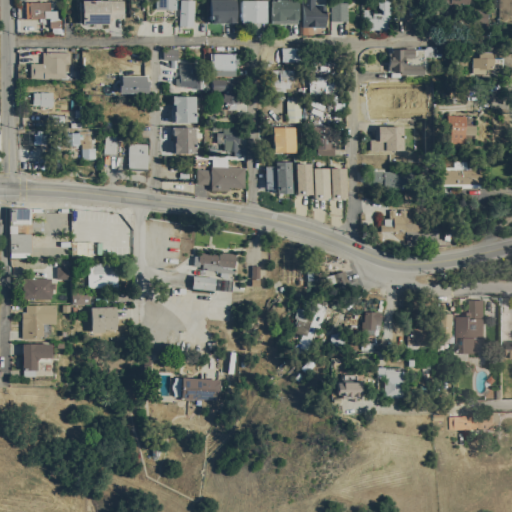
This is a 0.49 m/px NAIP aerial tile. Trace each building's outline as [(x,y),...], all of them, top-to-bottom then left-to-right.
[(82,23),(82,21),(79,21),(79,0),(124,0),(124,16),(109,16),(109,23),(82,23)] [(155,8),(155,0),(176,0),(176,8),(155,8)] [(193,0),(192,26),(178,25),(179,0),(193,0)] [(235,0),(236,22),(210,22),(209,0),(235,0)] [(265,0),(265,21),(240,21),(240,16),(239,16),(239,12),(240,12),(240,0),(265,0)] [(296,0),(297,22),(270,22),(270,0),(296,0)] [(301,0),(314,0),(314,4),(323,3),(324,26),(302,26),(301,0)] [(389,0),(389,33),(379,33),(379,29),(367,29),(367,24),(363,24),(363,8),(372,8),(372,13),(381,13),(381,9),(377,6),(377,0),(389,0)] [(438,8),(438,2),(434,2),(434,0),(468,0),(468,2),(460,2),(460,8),(438,8)] [(25,10),(24,10),(24,8),(25,8),(25,1),(50,1),(50,2),(52,2),(52,4),(50,4),(50,10),(52,9),(52,17),(43,17),(43,19),(39,19),(39,17),(34,17),(34,19),(26,19),(26,17),(25,17),(25,10)] [(347,20),(331,20),(331,2),(347,2),(347,20)] [(487,27),(474,27),(474,8),(487,8),(487,27)] [(300,46),(301,60),(281,61),(281,47),(300,46)] [(162,48),(177,48),(177,59),(162,59),(162,48)] [(400,73),(400,70),(391,70),(391,69),(387,69),(388,51),(391,52),(391,48),(414,48),(413,57),(403,57),(403,59),(404,59),(404,61),(404,64),(423,64),(423,73),(400,73)] [(491,50),(491,56),(492,56),(492,68),(484,68),(483,73),(471,72),(471,56),(477,56),(477,50),(491,50)] [(70,62),(65,62),(65,77),(30,77),(30,62),(42,62),(42,51),(70,51),(70,62)] [(209,75),(209,52),(234,52),(234,57),(238,57),(238,68),(234,68),(234,75),(209,75)] [(192,87),(192,85),(175,84),(175,77),(179,77),(179,73),(178,73),(178,63),(190,63),(190,67),(191,67),(191,64),(203,64),(202,87),(192,87)] [(293,67),(294,81),(288,81),(289,91),(270,91),(269,76),(272,76),(271,69),(293,67)] [(146,74),(149,74),(149,84),(148,84),(148,91),(146,91),(146,92),(118,92),(118,84),(121,84),(121,74),(146,74)] [(332,75),(332,92),(309,92),(309,86),(308,86),(309,75),(332,75)] [(240,78),(240,102),(235,102),(235,108),(226,108),(226,103),(223,103),(223,89),(212,89),(212,78),(240,78)] [(375,83),(375,98),(360,97),(361,82),(375,83)] [(52,105),(39,105),(39,104),(33,104),(33,91),(40,92),(40,91),(53,91),(52,105)] [(172,121),(172,118),(171,118),(171,114),(172,114),(172,102),(170,102),(170,96),(172,96),(172,94),(195,94),(195,95),(202,95),(202,107),(195,107),(195,121),(172,121)] [(301,121),(286,121),(286,100),(287,100),(287,95),(300,95),(300,100),(301,100),(301,121)] [(69,115),(68,115),(69,105),(69,100),(80,101),(80,105),(81,105),(80,116),(80,119),(69,119),(69,115)] [(445,114),(461,115),(461,112),(474,113),(473,132),(461,131),(460,142),(448,141),(449,128),(444,127),(445,114)] [(208,153),(208,147),(223,148),(224,142),(216,142),(216,131),(223,132),(223,123),(240,124),(239,142),(237,142),(237,145),(246,145),(246,155),(234,155),(234,150),(225,149),(225,154),(208,153)] [(294,151),(272,151),(272,125),(294,125),(294,151)] [(329,125),(329,147),(325,147),(326,153),(316,153),(315,147),(312,147),(312,125),(329,125)] [(400,150),(401,126),(375,125),(375,137),(367,137),(367,149),(400,150)] [(172,126),(201,126),(201,136),(195,136),(195,152),(172,151),(172,126)] [(81,143),(79,143),(79,144),(65,144),(65,132),(76,132),(76,128),(81,128),(81,130),(87,130),(87,133),(91,133),(91,143),(93,143),(93,147),(95,147),(95,157),(93,157),(93,159),(83,159),(83,157),(81,157),(81,143)] [(45,134),(32,133),(32,142),(44,144),(45,134)] [(114,153),(103,152),(106,134),(116,135),(114,153)] [(147,168),(146,167),(146,170),(128,169),(128,167),(129,142),(148,143),(147,168)] [(275,192),(275,188),(265,188),(265,165),(275,165),(275,160),(291,160),(290,192),(275,192)] [(439,166),(452,166),(452,160),(465,160),(465,166),(479,166),(479,186),(460,186),(460,184),(439,184),(439,166)] [(294,163),(294,193),(310,193),(310,163),(294,163)] [(245,166),(244,187),(228,186),(228,189),(210,189),(210,183),(197,182),(197,169),(211,169),(211,165),(245,166)] [(311,167),(311,198),(327,198),(327,167),(311,167)] [(329,167),(329,197),(345,197),(345,167),(329,167)] [(374,169),(374,167),(384,167),(384,170),(412,172),(411,189),(400,189),(400,195),(381,193),(382,185),(370,184),(371,169),(374,169)] [(30,223),(12,223),(12,220),(9,220),(9,207),(30,207),(30,223)] [(400,213),(400,208),(407,208),(406,215),(422,215),(422,230),(380,230),(380,223),(383,223),(383,217),(388,217),(388,208),(395,209),(395,213),(400,213)] [(436,240),(424,240),(425,224),(436,224),(436,240)] [(9,252),(9,232),(30,232),(30,251),(9,252)] [(211,253),(211,250),(215,251),(215,253),(218,253),(218,251),(236,253),(234,272),(202,269),(202,263),(199,263),(200,261),(198,261),(199,251),(211,253)] [(88,287),(88,276),(87,276),(87,264),(93,264),(93,261),(117,260),(117,286),(88,287)] [(70,278),(57,278),(56,266),(70,266),(70,278)] [(344,269),(348,282),(337,286),(335,281),(328,284),(325,276),(344,269)] [(215,276),(213,289),(191,287),(192,274),(215,276)] [(22,298),(22,294),(22,290),(22,277),(51,277),(51,282),(55,282),(55,288),(53,288),(53,290),(52,290),(52,293),(51,293),(51,298),(22,298)] [(89,291),(89,303),(72,303),(72,291),(89,291)] [(308,355),(293,350),(296,341),(299,342),(302,334),(294,331),(296,324),(295,324),(297,318),(293,316),(297,306),(307,310),(309,304),(303,302),(304,298),(326,306),(308,355)] [(464,315),(464,311),(468,311),(468,299),(483,300),(483,318),(484,318),(483,352),(454,352),(454,315),(464,315)] [(43,335),(39,335),(39,337),(21,337),(22,311),(25,311),(25,305),(55,305),(55,322),(43,322),(43,335)] [(115,305),(115,328),(103,328),(104,331),(90,331),(90,306),(115,305)] [(380,324),(379,323),(379,333),(361,333),(362,310),(380,311),(380,324)] [(451,335),(453,335),(453,341),(435,341),(436,312),(451,312),(451,335)] [(417,351),(406,351),(407,322),(431,323),(430,344),(418,344),(417,351)] [(347,333),(347,350),(330,349),(330,333),(347,333)] [(511,358),(511,342),(503,342),(503,359),(511,358)] [(22,343),(50,343),(50,360),(36,361),(36,369),(34,369),(34,375),(23,375),(23,369),(22,369),(22,343)] [(402,366),(402,396),(384,396),(384,375),(377,375),(377,366),(402,366)] [(219,408),(211,408),(212,398),(181,397),(181,395),(174,395),(175,376),(220,379),(219,408)] [(341,393),(335,393),(335,381),(341,381),(341,379),(359,379),(359,397),(355,397),(355,400),(350,400),(350,397),(341,397),(341,393)] [(493,414),(493,412),(499,412),(499,421),(493,421),(494,429),(472,429),(472,428),(452,429),(452,428),(449,428),(449,415),(493,414)]
